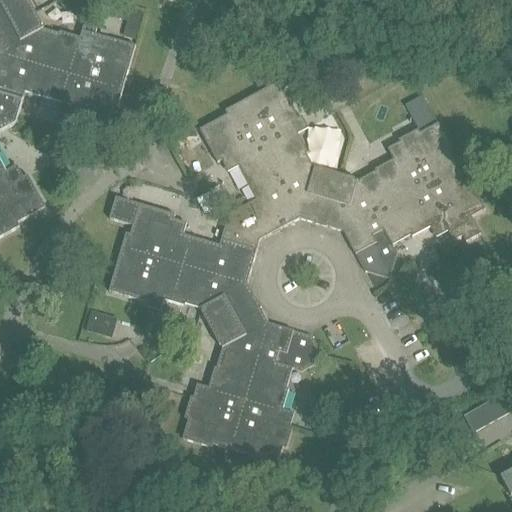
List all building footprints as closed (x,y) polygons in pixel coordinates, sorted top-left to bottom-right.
[(0,0),(0,111),(16,125),(25,94),(33,66),(42,38),(44,30),(27,0),(0,0)] [(57,42),(42,38),(33,66),(123,92),(136,47),(96,36),(94,43),(60,33),(57,42)] [(123,92),(33,66),(25,94),(75,108),(70,124),(106,135),(115,104),(119,106),(123,92)] [(292,124),(298,121),(279,84),(238,106),(282,188),(308,174),(300,160),(309,155),(292,124)] [(257,201),(282,188),(238,106),(226,113),(228,117),(200,132),(218,164),(232,156),(257,201)] [(0,133),(16,125),(0,111),(0,133)] [(362,190),(376,216),(459,170),(450,154),(453,152),(439,125),(421,135),(419,131),(399,142),(406,155),(375,172),(380,180),(362,190)] [(0,160),(0,220),(8,235),(20,228),(18,225),(46,209),(28,177),(13,185),(0,160)] [(257,201),(229,217),(260,242),(300,220),(317,225),(318,221),(328,224),(327,228),(344,233),(365,273),(390,281),(398,255),(390,241),(376,216),(362,190),(358,183),(315,170),(308,174),(282,188),(257,201)] [(376,216),(390,241),(407,231),(412,240),(443,223),(454,243),(463,238),(466,244),(481,236),(472,219),(486,212),(471,185),(468,186),(459,170),(376,216)] [(133,228),(131,236),(127,235),(123,249),(212,275),(220,247),(171,233),(176,217),(116,199),(110,221),(133,228)] [(223,350),(230,353),(258,361),(286,369),(302,374),(325,361),(312,338),(269,325),(261,310),(257,312),(252,303),(255,301),(247,286),(260,242),(229,217),(220,247),(212,275),(203,303),(201,311),(223,350)] [(203,303),(212,275),(123,249),(109,293),(149,305),(151,298),(185,308),(188,299),(203,303)] [(448,339),(475,323),(466,307),(438,322),(448,339)] [(258,361),(230,353),(224,372),(215,369),(205,403),(191,399),(185,420),(189,422),(183,441),(208,449),(209,445),(231,452),(258,361)] [(286,369),(258,361),(231,452),(249,457),(248,460),(277,469),(283,449),(287,450),(293,429),(279,425),(289,391),(280,388),(286,369)] [(501,398),(465,417),(474,433),(510,414),(501,398)] [(511,473),(502,480),(511,497),(511,473)]
